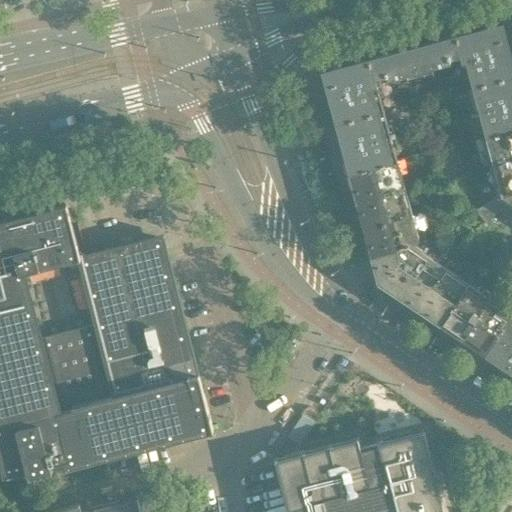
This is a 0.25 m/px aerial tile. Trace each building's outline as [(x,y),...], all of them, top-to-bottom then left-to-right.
[(502,23),(456,35),(461,55),(460,55),(462,62),(509,49),(502,23)] [(456,35),(370,59),(375,77),(387,74),(388,77),(449,62),(449,58),(460,55),(461,55),(456,35)] [(511,61),(509,49),(462,62),(469,87),(511,75),(511,61)] [(370,59),(324,71),(330,96),(377,84),(375,77),(370,59)] [(511,75),(469,87),(476,112),(511,102),(511,75)] [(433,97),(428,80),(414,84),(418,101),(433,97)] [(377,84),(330,96),(337,120),(384,108),(377,84)] [(511,102),(476,112),(482,137),(511,129),(511,102)] [(384,108),(337,120),(344,145),(390,133),(384,108)] [(440,125),(436,114),(428,116),(431,128),(440,125)] [(511,129),(482,137),(488,161),(511,155),(511,129)] [(390,133),(344,145),(350,171),(397,158),(390,133)] [(511,155),(488,161),(497,195),(511,190),(511,155)] [(397,158),(350,171),(358,198),(405,185),(397,158)] [(405,185),(358,198),(365,225),(412,212),(405,185)] [(511,205),(511,190),(497,195),(486,203),(496,211),(504,200),(511,205)] [(456,208),(453,195),(442,197),(445,211),(456,208)] [(5,218),(0,219),(0,443),(8,474),(28,469),(29,475),(52,470),(50,461),(66,457),(68,466),(213,430),(165,234),(79,255),(66,203),(8,218),(6,216),(5,218)] [(412,212),(365,225),(372,252),(408,242),(416,240),(419,235),(412,212)] [(408,242),(372,252),(380,280),(395,290),(421,251),(408,242)] [(421,251),(395,290),(418,306),(445,268),(421,251)] [(445,268),(418,306),(441,322),(467,283),(445,268)] [(467,283),(441,322),(463,336),(489,297),(467,283)] [(489,297),(463,336),(485,351),(511,312),(489,297)] [(511,312),(485,351),(505,365),(511,355),(511,312)] [(443,511),(424,430),(405,434),(361,446),(358,436),(274,458),(276,466),(287,511),(443,511)] [(142,511),(139,495),(81,510),(79,503),(43,511),(142,511)]
